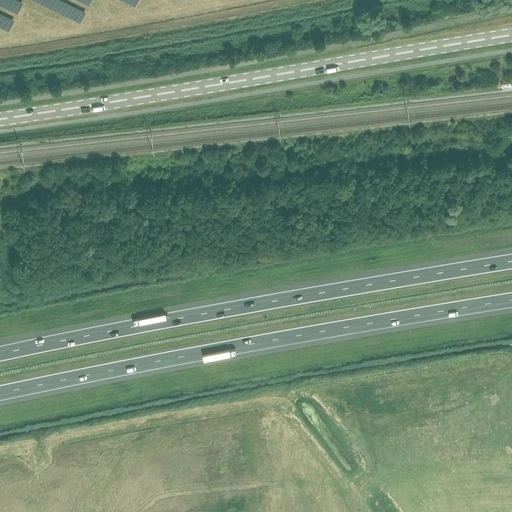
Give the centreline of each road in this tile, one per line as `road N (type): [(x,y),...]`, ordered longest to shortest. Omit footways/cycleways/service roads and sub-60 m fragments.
road 1 (motorway): [(0,395),(511,302)]
road 2 (motorway): [(511,263),(0,355)]
road 3 (primary): [(0,119),(511,34)]
